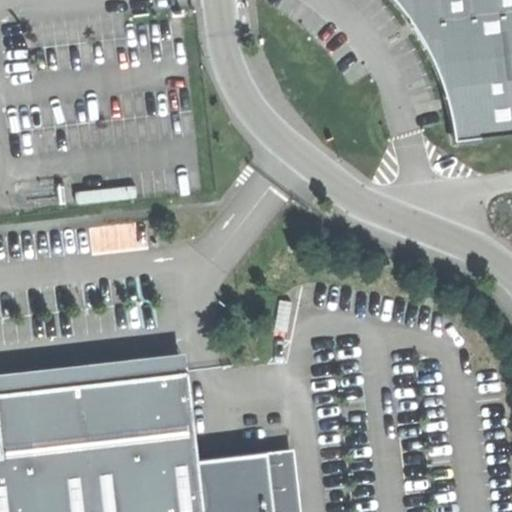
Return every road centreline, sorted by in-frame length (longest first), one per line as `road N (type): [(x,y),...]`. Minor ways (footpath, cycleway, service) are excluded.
road 1 (tertiary): [(220,0),(235,80),(268,127),(334,180),(511,272)]
road 2 (unknown): [(0,93),(235,80)]
